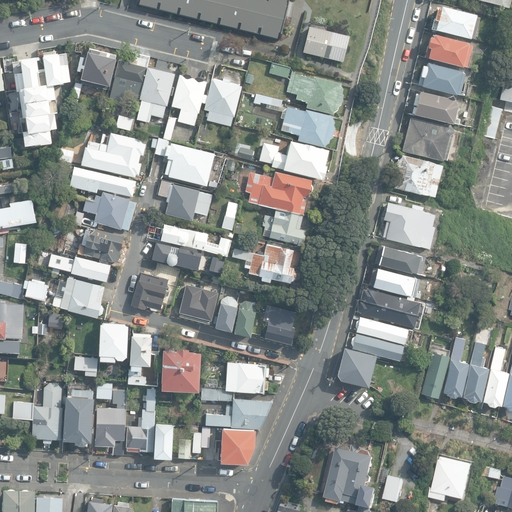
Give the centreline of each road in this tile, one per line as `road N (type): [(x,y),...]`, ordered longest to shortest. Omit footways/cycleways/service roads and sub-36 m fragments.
road 1 (tertiary): [(407,0),(317,359)]
road 2 (residential): [(148,188),(118,308),(317,359)]
road 3 (unclassified): [(0,36),(90,22),(196,49)]
road 4 (residential): [(77,471),(261,486)]
road 5 (tertiary): [(317,359),(261,486)]
